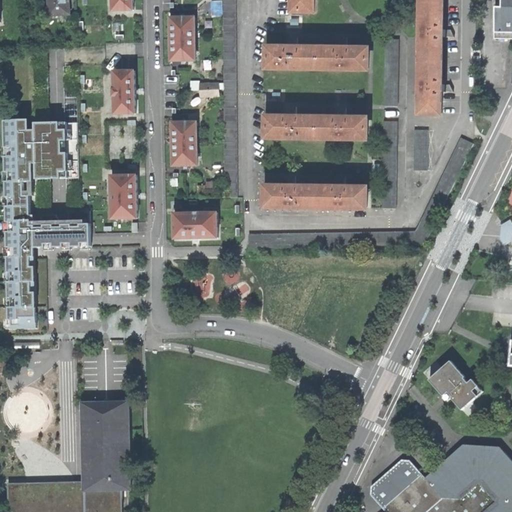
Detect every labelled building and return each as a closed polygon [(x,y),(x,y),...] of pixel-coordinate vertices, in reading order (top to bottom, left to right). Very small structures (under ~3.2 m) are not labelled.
[(48,0),(50,15),(70,14),(69,0),(48,0)] [(114,0),(115,11),(135,11),(134,0),(114,0)] [(223,15),(224,197),(238,197),(236,0),(223,0),(223,1),(223,15)] [(295,0),(295,11),(314,11),(314,0),(295,0)] [(494,32),(508,33),(511,32),(511,0),(501,0),(501,7),(495,7),(494,32)] [(212,16),(223,15),(223,1),(212,1),(212,16)] [(445,30),(445,4),(425,4),(424,63),(445,64),(445,38),(453,38),(453,34),(453,30),(445,30)] [(173,27),(173,40),(196,40),(196,19),(188,18),(181,18),(181,19),(173,19),(173,27)] [(189,61),(196,61),(196,40),(173,40),(173,51),(173,61),(182,61),(182,62),(189,62),(189,61)] [(269,68),(320,69),(320,49),(299,49),(299,40),(295,40),(291,40),(291,49),(270,49),(269,68)] [(385,106),(397,106),(399,40),(386,40),(385,106)] [(320,69),(369,69),(369,50),(349,50),(349,42),(345,42),(341,42),(341,50),(320,49),(320,69)] [(444,85),(445,64),(424,63),(423,113),(444,113),(444,92),(450,92),(450,89),(450,85),(444,85)] [(116,97),(116,114),(136,114),(136,91),(135,71),(115,72),(115,89),(114,89),(114,97),(116,97)] [(220,85),(201,85),(201,97),(220,97),(220,85)] [(269,138),(318,138),(318,119),(298,119),(298,111),(294,111),(290,111),(290,119),(269,119),(269,138)] [(318,119),(318,138),(368,139),(369,119),(347,119),(347,111),(344,111),(340,111),(340,119),(318,119)] [(46,247),(92,246),(91,211),(69,211),(69,221),(60,221),(56,215),(41,215),(41,222),(41,226),(36,226),(36,222),(35,222),(35,226),(32,226),(32,221),(31,221),(31,195),(25,196),(25,188),(25,182),(30,182),(30,170),(24,170),(23,165),(29,165),(29,164),(37,164),(38,172),(38,179),(52,178),(50,123),(37,124),(37,130),(37,141),(30,141),(30,130),(23,130),(23,120),(4,121),(9,320),(12,320),(12,329),(37,328),(37,313),(33,313),(33,296),(27,296),(26,282),(33,282),(32,270),(26,271),(26,257),(32,257),(32,248),(37,248),(37,239),(45,239),(45,248),(46,248),(46,247)] [(174,136),(174,145),(197,145),(197,123),(190,123),(190,122),(182,122),(182,123),(174,123),(174,136)] [(397,122),(384,122),(383,208),(396,208),(397,122)] [(65,123),(50,123),(52,178),(66,178),(65,123)] [(65,123),(66,178),(80,178),(78,123),(65,123)] [(414,170),(428,171),(428,131),(415,130),(414,170)] [(474,144),(462,138),(416,232),(249,235),(250,248),(425,245),(474,144)] [(190,166),(198,166),(197,145),(174,145),(174,157),(175,166),(183,166),(183,167),(190,167),(190,166)] [(114,219),(139,219),(138,197),(138,177),(113,177),(114,219)] [(268,207),(368,207),(368,189),(347,188),(347,181),(343,181),(339,181),(339,188),(296,188),(296,180),(293,180),(289,180),(289,188),(268,188),(268,207)] [(199,197),(202,197),(202,192),(216,192),(216,183),(207,183),(207,187),(199,187),(199,197)] [(176,239),(219,238),(218,214),(176,214),(176,227),(176,239)] [(463,410),(484,391),(473,380),(469,383),(464,378),(466,377),(451,361),(430,380),(444,396),(448,393),(453,399),(463,410)] [(449,402),(453,399),(448,393),(444,396),(446,399),(449,402)] [(8,511),(122,511),(122,490),(131,490),(130,402),(106,403),(84,403),(84,481),(8,483),(8,511)] [(511,511),(511,460),(500,447),(464,445),(430,474),(426,478),(410,461),(402,460),(372,487),(371,495),(386,511),(511,511)]
